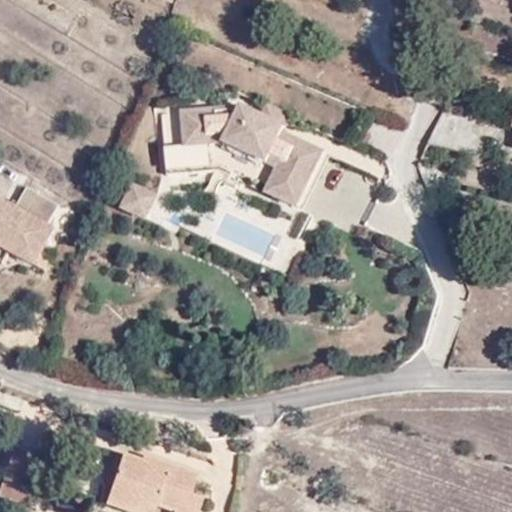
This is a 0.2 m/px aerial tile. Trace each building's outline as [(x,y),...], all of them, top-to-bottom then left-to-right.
[(263,114),(285,123),(289,113),(267,104),(263,114)] [(437,105),(430,135),(489,155),(471,114),(437,105)] [(165,115),(169,169),(221,164),(271,185),(267,192),(299,205),(323,150),(282,133),(285,126),(243,108),(165,115)] [(0,246),(36,267),(57,229),(50,225),(59,208),(28,191),(19,207),(0,196),(0,246)] [(14,451),(0,495),(0,499),(31,509),(46,461),(14,451)] [(147,461),(127,455),(115,494),(161,509),(170,511),(206,511),(211,501),(195,496),(202,475),(149,457),(147,461)] [(158,511),(161,509),(115,494),(111,508),(123,511),(158,511)]
